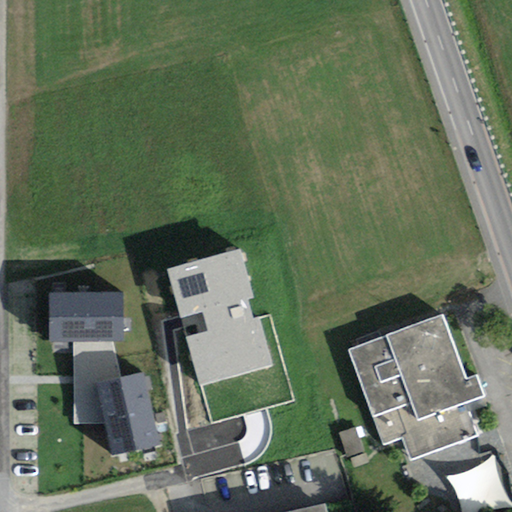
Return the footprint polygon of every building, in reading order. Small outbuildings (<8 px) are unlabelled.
[(125,288),(49,287),(49,335),(124,336),(125,288)] [(443,311),(347,346),(383,444),(403,436),(411,458),(478,433),(465,400),(485,393),(476,370),(466,373),(443,311)] [(142,369),(95,380),(112,450),(159,439),(142,369)] [(462,511),(485,511),(510,508),(502,464),(456,472),(462,511)] [(328,511),(325,498),(266,511),(328,511)]
